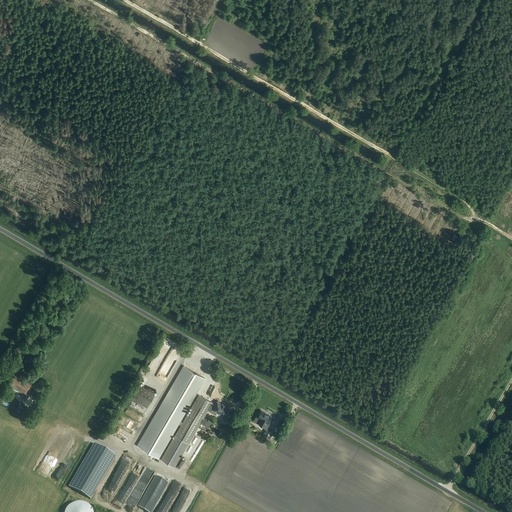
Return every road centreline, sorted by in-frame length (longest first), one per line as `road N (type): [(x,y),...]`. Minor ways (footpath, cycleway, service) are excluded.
road 1 (unclassified): [(481,511),(0,229)]
road 2 (track): [(511,238),(460,198),(123,0)]
road 3 (track): [(480,220),(458,216),(88,0)]
road 4 (track): [(446,491),(511,379)]
